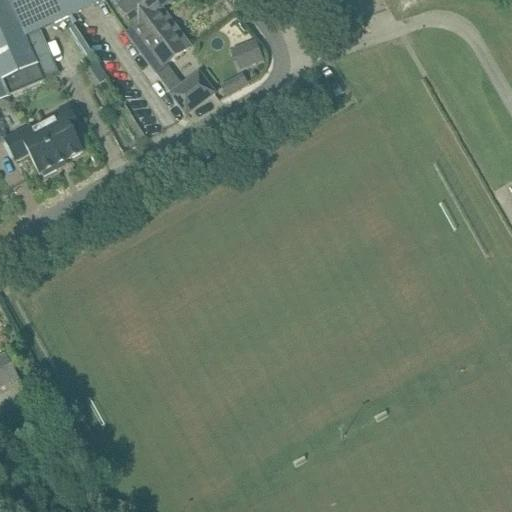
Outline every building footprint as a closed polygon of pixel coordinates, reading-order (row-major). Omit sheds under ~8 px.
[(0,0),(0,144),(6,142),(6,141),(9,140),(6,133),(0,135),(0,102),(45,83),(25,37),(39,31),(66,18),(57,0),(0,0)] [(57,0),(66,18),(104,0),(57,0)] [(113,0),(118,6),(134,29),(137,28),(162,9),(174,0),(113,0)] [(134,29),(127,35),(143,58),(156,74),(167,66),(191,48),(179,32),(173,24),(162,9),(137,28),(134,29)] [(261,63),(252,42),(232,50),(241,71),(261,63)] [(186,115),(214,94),(199,74),(171,95),(186,115)] [(9,140),(6,141),(6,142),(16,162),(30,155),(40,175),(42,174),(44,177),(56,171),(54,167),(83,153),(75,138),(81,136),(68,110),(57,116),(59,120),(26,136),(24,133),(9,140)] [(0,387),(17,379),(5,357),(0,359),(0,387)]
